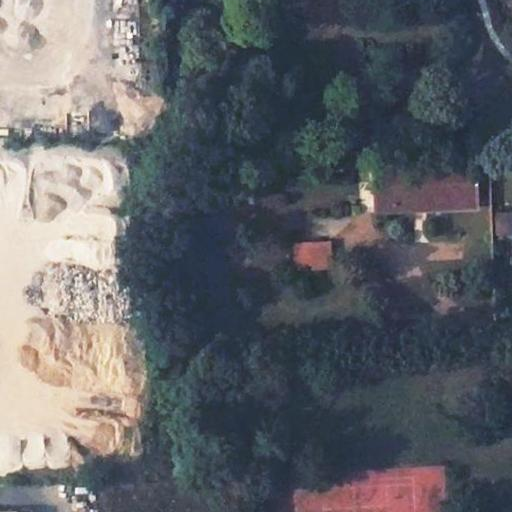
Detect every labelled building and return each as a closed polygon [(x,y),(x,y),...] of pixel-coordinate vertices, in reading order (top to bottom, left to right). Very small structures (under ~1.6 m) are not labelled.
[(375,211),(475,209),(474,169),(375,171),(375,211)] [(364,171),(365,211),(375,211),(375,171),(364,171)] [(497,225),(507,225),(508,235),(511,234),(511,222),(511,212),(497,213),(497,225)] [(498,236),(508,235),(507,225),(497,225),(498,236)] [(291,273),(324,272),(331,272),(330,244),(290,245),(291,273)]
